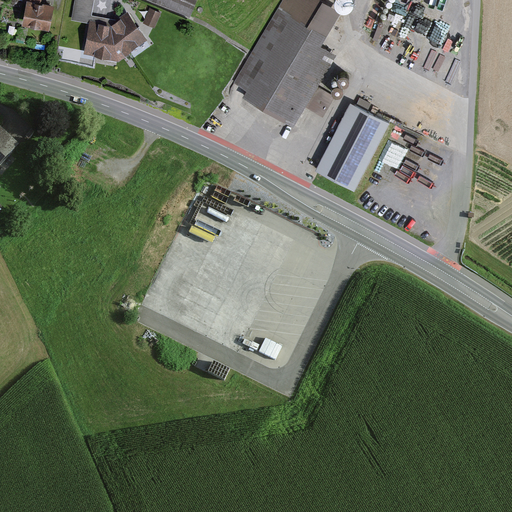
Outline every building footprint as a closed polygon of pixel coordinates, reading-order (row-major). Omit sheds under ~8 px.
[(51,5),(28,0),(24,21),(47,26),(51,5)] [(94,0),(74,0),(71,18),(92,22),(114,25),(115,18),(92,14),(94,0)] [(149,0),(190,16),(196,0),(149,0)] [(339,12),(318,0),(284,0),(236,82),(250,90),(248,94),(294,121),(333,55),(318,47),(339,12)] [(162,12),(150,6),(143,22),(155,28),(162,12)] [(87,52),(121,57),(148,39),(130,14),(114,25),(92,22),(87,52)] [(339,80),(340,81),(341,82),(343,82),(344,82),(346,81),(347,80),(348,79),(348,78),(348,76),(347,75),(346,74),(344,73),(343,73),(341,73),(340,74),(339,75),(339,77),(339,78),(339,80)] [(333,91),(334,92),(335,93),(337,93),(338,93),(340,92),(341,91),(342,90),(342,88),(342,87),(341,86),(340,85),(339,84),(337,84),(336,84),(334,85),(333,86),(333,88),(333,89),(333,91)] [(388,121),(355,106),(324,171),(357,187),(388,121)] [(0,154),(13,141),(0,128),(0,154)] [(266,336),(260,350),(276,358),(283,345),(266,336)]
